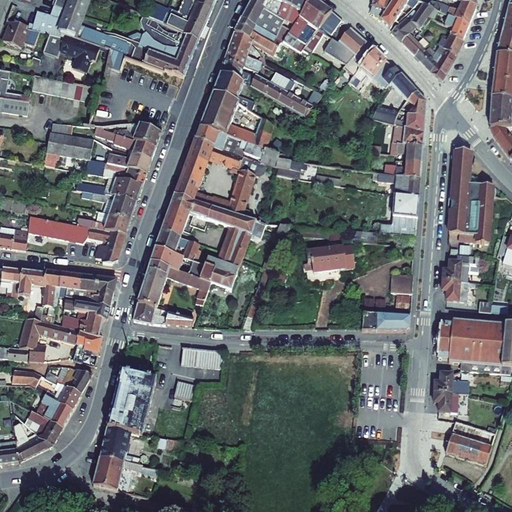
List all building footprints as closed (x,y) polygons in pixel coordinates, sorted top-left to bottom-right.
[(56,0),(51,17),(38,13),(34,26),(29,25),(28,28),(29,28),(28,31),(40,34),(49,37),(60,39),(62,35),(101,49),(110,52),(127,58),(126,60),(165,75),(165,73),(184,79),(193,57),(190,55),(187,49),(189,49),(191,48),(193,47),(195,46),(197,45),(198,44),(199,42),(187,37),(185,36),(181,34),(178,32),(177,36),(169,34),(163,31),(157,23),(146,19),(143,17),(140,23),(141,27),(146,35),(143,37),(138,35),(129,39),(128,42),(117,38),(116,40),(79,27),(88,0),(56,0)] [(169,10),(168,11),(152,5),(146,19),(157,23),(178,32),(181,34),(195,4),(213,11),(217,0),(184,0),(179,14),(169,10)] [(267,1),(266,0),(253,0),(242,21),(256,29),(276,40),(282,27),(285,22),(278,18),(262,10),(267,1)] [(266,0),(267,1),(262,10),(278,18),(283,6),(282,6),(284,0),(266,0)] [(313,0),(312,0),(284,0),(282,6),(283,6),(278,18),(285,22),(285,21),(295,26),(313,0)] [(283,44),(289,47),(301,54),(303,52),(318,33),(332,14),(313,0),(295,26),(291,33),(283,44)] [(374,0),(371,14),(381,22),(393,2),(394,0),(374,0)] [(407,6),(413,9),(417,5),(418,3),(415,1),(416,0),(394,0),(393,2),(381,22),(390,31),(407,6)] [(471,7),(461,4),(458,12),(436,3),(433,10),(438,13),(440,14),(449,18),(455,20),(470,26),(478,8),(471,7)] [(199,42),(213,11),(195,4),(181,34),(185,36),(187,37),(199,42)] [(416,27),(420,30),(422,28),(428,19),(433,10),(429,8),(424,5),(418,15),(414,12),(406,20),(416,27)] [(511,7),(509,7),(503,33),(511,35),(511,7)] [(433,22),(438,13),(433,10),(428,19),(430,20),(433,22)] [(303,52),(311,57),(324,36),(322,35),(324,33),(332,37),(342,22),(332,14),(318,33),(303,52)] [(455,20),(449,18),(445,27),(452,30),(450,36),(463,42),(470,26),(455,20)] [(430,20),(428,19),(422,28),(424,29),(430,20)] [(416,27),(406,20),(400,26),(392,33),(402,43),(409,36),(408,34),(416,27)] [(242,21),(236,33),(248,39),(249,40),(256,29),(242,21)] [(24,45),(34,49),(40,34),(28,31),(29,28),(28,28),(11,24),(3,43),(21,50),(24,45)] [(291,33),(282,27),(276,40),(282,44),(282,43),(283,44),(291,33)] [(256,45),(275,56),(282,44),(276,40),(256,29),(249,40),(253,43),(256,45)] [(367,44),(351,30),(338,45),(332,41),(325,53),(347,68),(367,44)] [(248,39),(236,33),(235,34),(234,38),(252,46),(253,43),(249,40),(248,39)] [(511,35),(503,33),(497,55),(511,57),(511,56),(511,35)] [(93,62),(96,64),(100,51),(101,49),(62,35),(60,39),(49,37),(43,54),(58,60),(61,51),(65,53),(66,55),(77,59),(73,70),(87,75),(90,64),(93,62)] [(420,53),(423,50),(409,36),(402,43),(412,53),(415,57),(420,53)] [(456,58),(463,42),(450,36),(448,39),(447,42),(442,40),(439,47),(442,49),(446,51),(442,58),(437,55),(433,61),(437,66),(432,75),(442,82),(456,58)] [(256,51),(252,46),(234,38),(230,50),(247,58),(250,52),(253,54),(256,51)] [(275,56),(282,60),(289,47),(283,44),(282,43),(282,44),(275,56)] [(190,55),(193,57),(198,44),(197,45),(195,46),(193,47),(191,48),(189,49),(187,49),(190,55)] [(367,44),(347,68),(357,75),(376,52),(367,44)] [(103,58),(108,60),(110,52),(101,49),(100,51),(105,53),(103,58)] [(429,49),(425,53),(430,58),(431,59),(435,54),(429,49)] [(446,51),(442,49),(437,55),(442,58),(446,51)] [(225,61),(245,69),(254,72),(258,74),(262,64),(258,62),(247,58),(230,50),(225,61)] [(423,65),(430,58),(425,53),(423,50),(420,53),(415,57),(416,58),(423,65)] [(107,68),(121,73),(126,60),(127,58),(110,52),(108,60),(107,68)] [(350,84),(356,90),(367,76),(386,91),(389,87),(383,80),(394,70),(376,52),(357,75),(350,84)] [(511,56),(511,57),(497,55),(492,98),(511,100),(511,56)] [(432,75),(437,66),(433,61),(431,59),(430,58),(423,65),(429,71),(432,75)] [(225,61),(221,75),(244,84),(247,74),(243,73),(245,69),(225,61)] [(409,103),(418,94),(395,69),(394,70),(383,80),(389,87),(390,87),(391,86),(408,104),(409,103)] [(21,97),(7,95),(10,74),(0,71),(0,99),(4,100),(3,100),(5,101),(21,103),(21,97)] [(247,74),(244,84),(243,84),(252,89),(256,77),(258,74),(254,72),(252,76),(247,74)] [(238,106),(252,114),(255,106),(255,105),(239,98),(243,84),(244,84),(221,75),(214,94),(239,103),(238,106)] [(271,85),(256,77),(252,89),(278,104),(290,82),(276,75),(271,85)] [(35,79),(32,92),(39,93),(42,80),(35,79)] [(49,81),(42,80),(39,93),(46,95),(49,81)] [(49,81),(46,95),(53,96),(56,83),(49,81)] [(293,112),(299,101),(289,95),(294,84),(290,82),(278,104),(293,112)] [(56,83),(53,96),(60,97),(63,84),(59,83),(56,83)] [(63,84),(60,97),(67,99),(70,85),(63,84)] [(70,85),(67,99),(74,100),(77,87),(70,85)] [(77,87),(74,100),(81,101),(83,88),(77,87)] [(90,89),(83,88),(81,101),(88,103),(90,89)] [(90,89),(88,103),(95,104),(98,91),(90,89)] [(305,104),(299,101),(293,112),(305,119),(323,98),(315,92),(305,104)] [(214,94),(211,102),(236,112),(238,106),(239,103),(214,94)] [(411,113),(425,118),(426,103),(418,94),(409,103),(411,106),(415,109),(411,113)] [(511,100),(492,98),(491,108),(511,110),(511,100)] [(5,101),(4,107),(28,110),(29,104),(21,103),(5,101)] [(234,118),(236,112),(211,102),(208,108),(234,118)] [(406,112),(411,106),(409,103),(408,104),(402,110),(406,112)] [(2,113),(27,117),(28,110),(4,107),(2,113)] [(255,137),(231,127),(234,118),(208,108),(200,130),(238,142),(247,145),(266,151),(270,138),(257,134),(255,137)] [(511,110),(491,108),(490,129),(505,129),(511,128),(511,110)] [(399,114),(379,109),(373,122),(395,127),(397,122),(399,114)] [(409,116),(407,124),(397,122),(395,127),(397,128),(407,130),(424,135),(425,121),(409,116)] [(273,127),(262,120),(258,131),(270,136),(273,127)] [(52,134),(71,137),(73,127),(53,125),(52,134)] [(162,135),(140,126),(137,135),(127,132),(115,132),(113,136),(156,150),(162,135)] [(137,135),(140,126),(132,127),(127,127),(127,132),(137,135)] [(394,145),(392,144),(390,157),(397,158),(397,154),(398,145),(408,147),(408,148),(423,149),(423,150),(424,150),(425,135),(424,135),(407,130),(397,128),(394,145)] [(117,146),(130,151),(134,153),(133,156),(152,163),(156,150),(113,136),(103,132),(103,129),(97,129),(95,137),(105,139),(118,144),(117,146)] [(493,138),(509,160),(511,163),(511,138),(505,129),(490,129),(493,138)] [(238,142),(200,130),(196,142),(214,148),(214,149),(233,156),(238,142)] [(47,155),(59,157),(89,162),(91,162),(92,158),(91,157),(94,143),(50,135),(47,155)] [(191,156),(209,163),(210,161),(214,149),(214,148),(196,142),(191,156)] [(245,155),(244,155),(247,145),(238,142),(233,156),(243,160),(244,159),(245,155)] [(267,167),(278,170),(277,177),(299,181),(301,171),(302,165),(288,163),(278,161),(279,156),(266,151),(247,145),(244,155),(245,155),(261,161),(260,164),(267,167)] [(408,147),(398,145),(397,154),(407,155),(407,163),(407,164),(421,166),(423,150),(423,149),(408,148),(408,147)] [(370,154),(380,155),(381,148),(371,146),(370,154)] [(240,176),(231,204),(227,215),(235,217),(250,222),(252,217),(249,213),(245,211),(256,177),(259,178),(265,175),(267,167),(260,164),(244,159),(243,160),(233,156),(214,149),(210,161),(231,169),(230,173),(240,176)] [(451,216),(449,236),(459,236),(464,237),(464,244),(489,246),(493,187),(477,186),(469,185),(470,177),(470,172),(467,172),(467,168),(470,165),(471,161),(471,157),(469,153),(464,150),(459,150),(454,153),(452,157),(452,163),(454,167),(452,193),(449,193),(448,213),(451,216)] [(45,168),(55,170),(56,162),(58,162),(59,157),(47,155),(45,168)] [(128,170),(147,176),(152,163),(133,156),(131,160),(127,159),(110,155),(107,166),(128,170)] [(187,165),(206,171),(209,163),(191,156),(187,165)] [(67,159),(66,167),(73,168),(74,160),(67,159)] [(89,162),(87,175),(110,180),(124,182),(143,188),(147,176),(128,170),(107,166),(91,162),(89,162)] [(407,164),(406,170),(396,169),(395,177),(395,178),(421,182),(421,166),(407,164)] [(187,165),(175,197),(194,203),(197,195),(206,171),(187,165)] [(396,167),(386,166),(385,176),(395,177),(396,169),(396,167)] [(385,176),(378,175),(378,182),(397,185),(395,197),(419,200),(421,182),(395,178),(395,177),(385,176)] [(317,177),(316,185),(340,188),(341,181),(317,177)] [(477,186),(477,177),(470,177),(469,185),(477,186)] [(116,199),(137,204),(143,188),(124,182),(110,180),(106,190),(79,185),(77,193),(83,194),(105,198),(105,197),(111,198),(116,198),(116,199)] [(83,194),(82,199),(104,203),(105,200),(108,201),(115,203),(110,217),(110,218),(130,224),(137,204),(116,199),(116,198),(111,198),(105,197),(105,198),(83,194)] [(210,209),(213,200),(197,195),(194,203),(210,209)] [(194,203),(175,197),(171,209),(190,216),(194,217),(208,222),(212,210),(210,209),(194,203)] [(393,227),(381,226),(381,236),(416,239),(419,200),(395,197),(393,227)] [(214,198),(213,200),(210,209),(212,210),(227,215),(231,204),(214,198)] [(108,201),(103,215),(110,217),(115,203),(108,201)] [(167,227),(184,233),(190,216),(171,209),(165,225),(167,227)] [(255,239),(261,241),(266,226),(257,224),(250,222),(235,217),(227,215),(212,210),(208,222),(231,230),(224,247),(245,255),(250,242),(254,243),(255,239)] [(99,214),(96,224),(107,226),(110,218),(110,217),(103,215),(99,214)] [(92,230),(112,234),(126,237),(130,224),(110,218),(107,226),(96,224),(79,219),(77,227),(89,230),(92,230)] [(259,218),(257,224),(266,226),(268,227),(269,221),(259,218)] [(31,219),(29,230),(29,233),(29,235),(77,244),(79,228),(31,219)] [(164,234),(181,240),(184,233),(167,227),(165,225),(162,234),(164,234)] [(92,230),(89,230),(88,230),(79,228),(77,244),(84,245),(87,241),(97,243),(96,246),(100,246),(96,259),(104,261),(112,234),(92,230)] [(280,228),(279,233),(288,236),(291,229),(280,228)] [(0,229),(0,249),(26,253),(29,235),(29,233),(21,232),(15,231),(14,237),(1,236),(2,229),(0,229)] [(2,229),(1,236),(14,237),(15,231),(2,229)] [(329,240),(330,232),(291,229),(288,236),(288,237),(329,240)] [(352,244),(377,246),(377,236),(352,233),(352,244)] [(104,261),(103,265),(113,267),(118,264),(126,237),(112,234),(104,261)] [(156,251),(174,257),(178,247),(181,240),(164,234),(162,234),(156,251)] [(331,234),(330,242),(339,243),(340,234),(331,234)] [(497,257),(499,258),(505,238),(503,237),(497,257)] [(506,266),(511,267),(511,240),(505,238),(499,258),(505,260),(506,260),(508,261),(506,266)] [(178,247),(186,250),(189,242),(181,240),(178,247)] [(184,260),(194,264),(196,265),(200,254),(198,252),(200,246),(189,242),(186,250),(182,260),(184,260)] [(222,254),(243,262),(245,255),(224,247),(222,254)] [(314,272),(314,275),(355,270),(352,248),(344,249),(341,249),(307,254),(308,265),(312,265),(313,272),(314,272)] [(151,265),(170,271),(179,274),(184,260),(182,260),(174,257),(156,251),(151,265)] [(243,262),(222,254),(218,264),(208,260),(205,268),(205,270),(200,282),(203,283),(200,290),(209,293),(212,286),(217,272),(236,279),(243,262)] [(443,283),(467,284),(468,276),(469,265),(479,266),(479,258),(450,256),(449,272),(444,272),(443,283)] [(202,269),(203,267),(196,265),(194,264),(189,278),(200,282),(205,270),(202,269)] [(268,264),(265,271),(274,275),(277,267),(268,264)] [(203,283),(200,282),(189,278),(179,274),(170,271),(151,265),(139,305),(157,312),(162,313),(165,313),(165,311),(158,309),(167,280),(200,292),(197,300),(198,301),(205,303),(209,293),(200,290),(203,283)] [(305,266),(306,273),(314,272),(313,272),(312,265),(308,265),(305,266)] [(468,276),(478,277),(479,266),(469,265),(468,276)] [(7,299),(18,301),(18,298),(22,273),(3,270),(2,283),(8,284),(7,299)] [(276,281),(284,283),(287,272),(279,270),(276,281)] [(265,271),(260,284),(270,287),(274,275),(265,271)] [(217,272),(212,286),(232,293),(236,279),(217,272)] [(28,307),(37,308),(43,309),(43,308),(45,298),(44,298),(47,276),(22,273),(18,298),(29,300),(28,307)] [(45,298),(43,308),(53,309),(54,298),(59,299),(61,289),(60,289),(61,283),(56,282),(57,275),(47,273),(47,276),(44,298),(45,298)] [(82,278),(57,275),(56,282),(61,283),(60,289),(61,289),(59,299),(66,300),(66,299),(67,290),(80,291),(82,278)] [(413,296),(413,279),(394,277),(392,295),(413,296)] [(87,301),(92,299),(93,299),(100,300),(102,294),(94,293),(94,289),(97,290),(99,279),(82,278),(80,291),(67,290),(66,299),(86,302),(87,301)] [(94,293),(102,294),(114,295),(117,282),(99,279),(97,290),(94,289),(94,293)] [(443,283),(442,293),(447,293),(447,302),(467,304),(468,288),(468,285),(467,284),(443,283)] [(260,284),(256,295),(266,299),(269,288),(270,287),(260,284)] [(110,310),(114,295),(102,294),(100,300),(93,299),(91,305),(98,306),(97,308),(110,310)] [(256,295),(247,318),(257,322),(266,299),(256,295)] [(409,312),(410,298),(397,297),(396,310),(409,312)] [(76,305),(77,303),(66,301),(64,311),(74,313),(76,305)] [(366,301),(365,314),(373,315),(374,302),(366,301)] [(377,302),(376,315),(384,316),(385,303),(377,302)] [(480,303),(479,314),(491,315),(492,304),(480,303)] [(110,310),(97,308),(98,306),(91,305),(91,307),(85,306),(76,305),(74,313),(79,314),(97,316),(97,319),(104,321),(108,323),(110,310)] [(194,321),(169,315),(167,320),(160,318),(162,313),(157,312),(139,305),(134,323),(158,327),(191,329),(194,321)] [(509,310),(509,309),(492,307),(491,315),(507,316),(509,310)] [(43,309),(37,308),(35,323),(41,324),(43,309)] [(67,319),(67,320),(63,320),(63,322),(62,328),(78,333),(81,334),(99,339),(104,321),(97,319),(97,316),(79,314),(77,321),(67,319)] [(411,330),(411,315),(397,314),(397,318),(364,315),(363,333),(407,334),(411,330)] [(247,318),(243,332),(253,332),(253,333),(254,331),(257,322),(247,318)] [(29,363),(44,364),(46,349),(36,347),(39,335),(77,346),(81,334),(78,333),(62,328),(54,326),(51,326),(45,324),(41,324),(35,323),(27,321),(20,351),(31,352),(29,363)] [(511,327),(453,322),(452,325),(441,325),(438,361),(450,362),(450,365),(462,366),(461,373),(511,377),(511,327)] [(92,354),(99,356),(103,340),(99,339),(81,334),(77,346),(85,348),(84,352),(85,352),(84,357),(91,359),(92,354)] [(0,360),(8,361),(27,363),(28,353),(0,350),(0,353),(0,357),(0,360)] [(184,350),(182,366),(189,367),(191,350),(184,350)] [(191,350),(189,367),(196,368),(198,351),(191,350)] [(198,351),(196,368),(202,369),(205,352),(198,351)] [(77,352),(74,361),(85,364),(85,362),(81,360),(82,354),(77,352)] [(212,352),(205,352),(202,369),(209,369),(212,352)] [(212,352),(209,369),(216,370),(218,353),(212,352)] [(225,354),(218,353),(216,370),(223,371),(225,354)] [(63,369),(59,379),(48,373),(46,380),(54,384),(57,386),(58,384),(62,386),(82,396),(93,376),(63,369)] [(112,415),(108,430),(132,436),(142,439),(157,380),(122,372),(118,388),(119,388),(112,415)] [(12,386),(30,386),(35,375),(11,373),(11,377),(14,378),(12,386)] [(42,378),(35,375),(30,386),(36,389),(37,387),(42,378)] [(452,376),(441,375),(441,384),(435,384),(434,405),(439,405),(439,414),(458,415),(460,381),(455,381),(456,377),(452,376)] [(402,384),(392,381),(389,393),(399,396),(402,384)] [(178,383),(174,398),(181,400),(185,384),(178,383)] [(192,386),(185,384),(181,400),(188,402),(192,386)] [(62,386),(58,393),(56,397),(41,389),(40,392),(37,391),(36,392),(46,397),(73,412),(82,396),(62,386)] [(192,386),(188,402),(195,403),(199,388),(192,386)] [(64,430),(73,412),(46,397),(37,414),(64,430)] [(55,447),(64,430),(37,414),(33,412),(29,420),(41,427),(37,435),(55,447)] [(37,435),(41,427),(29,420),(26,426),(37,435)] [(456,424),(446,456),(486,468),(496,436),(456,424)] [(19,465),(55,447),(37,435),(28,440),(21,425),(14,429),(16,444),(19,465)] [(141,461),(127,457),(132,436),(108,430),(101,460),(125,465),(139,468),(141,461)] [(0,467),(19,465),(16,444),(1,446),(0,440),(0,467)] [(184,444),(160,441),(159,450),(183,455),(184,444)] [(101,460),(93,488),(118,493),(123,470),(132,472),(131,476),(135,477),(136,474),(157,480),(159,472),(139,468),(125,465),(101,460)]
